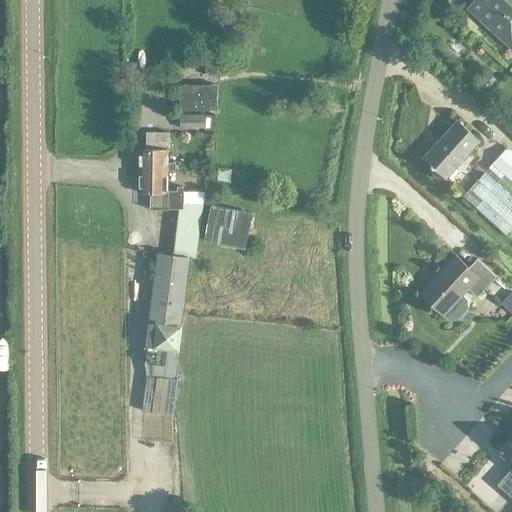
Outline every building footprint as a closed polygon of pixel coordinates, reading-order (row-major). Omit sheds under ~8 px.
[(511,0),(472,0),(473,1),(467,8),(511,47),(511,0)] [(179,110),(218,111),(219,84),(180,84),(179,110)] [(205,114),(180,114),(180,128),(205,128),(205,114)] [(480,142),(457,120),(424,158),(447,179),(480,142)] [(146,150),(140,150),(140,170),(168,171),(176,171),(177,162),(168,162),(168,150),(169,150),(169,133),(146,133),(146,150)] [(463,196),(508,237),(511,232),(511,152),(507,147),(463,196)] [(168,171),(140,170),(140,191),(150,191),(150,209),(167,209),(167,208),(182,208),(182,187),(177,187),(177,190),(168,190),(168,171)] [(176,365),(188,256),(195,256),(201,203),(187,201),(185,212),(180,211),(178,223),(173,222),(170,252),(158,251),(144,361),(147,376),(142,410),(172,414),(174,415),(179,379),(175,379),(177,365),(176,365)] [(204,241),(245,249),(252,212),(211,204),(204,241)] [(478,297),(497,276),(477,258),(468,267),(456,255),(420,293),(444,316),(448,319),(457,319),(468,308),(467,300),(463,295),(469,289),(478,297)] [(511,315),(511,303),(507,299),(499,307),(511,317),(511,315)] [(511,442),(504,450),(505,452),(502,455),(511,463),(511,480),(504,489),(511,495),(511,442)]
